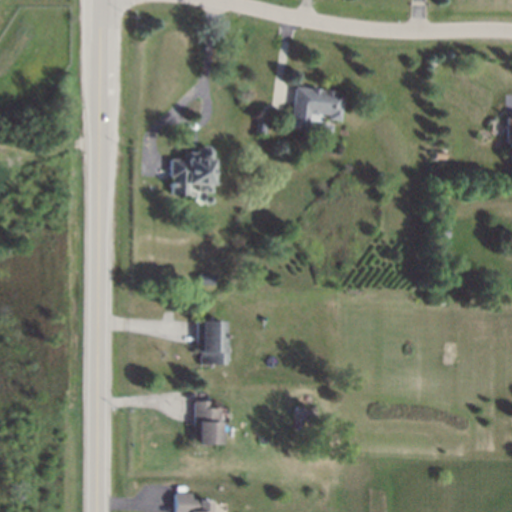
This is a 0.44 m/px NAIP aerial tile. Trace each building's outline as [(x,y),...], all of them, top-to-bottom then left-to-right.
[(289,127),(307,130),(309,112),(328,115),(327,119),(340,120),(344,91),(294,86),(289,127)] [(169,194),(186,194),(186,184),(197,184),(197,191),(212,191),(212,146),(198,146),(198,151),(183,151),(183,158),(170,158),(169,194)] [(199,364),(223,363),(223,320),(199,321),(199,364)] [(211,400),(193,401),(193,445),(220,444),(219,407),(211,407),(211,400)] [(208,511),(209,500),(190,499),(190,492),(173,492),(172,511),(208,511)]
